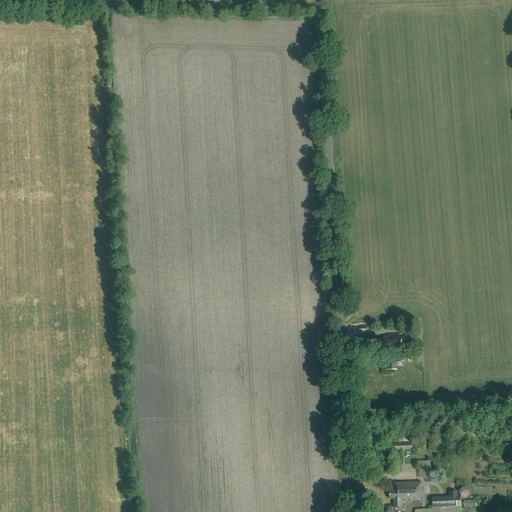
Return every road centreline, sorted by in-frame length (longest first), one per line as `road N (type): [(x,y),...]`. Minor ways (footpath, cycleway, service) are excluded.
road 1 (unclassified): [(346,511),(315,0)]
road 2 (unclassified): [(0,0),(268,0)]
